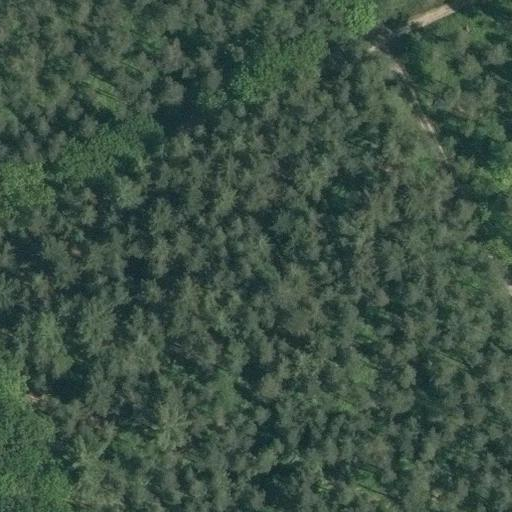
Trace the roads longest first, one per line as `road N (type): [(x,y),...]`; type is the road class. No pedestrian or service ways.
road 1 (track): [(0,221),(379,43)]
road 2 (track): [(379,43),(511,292)]
